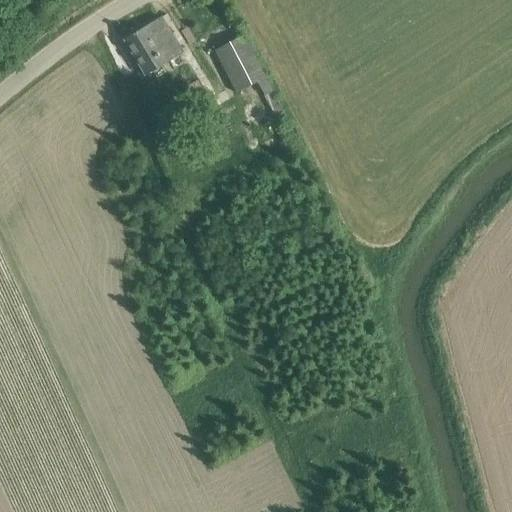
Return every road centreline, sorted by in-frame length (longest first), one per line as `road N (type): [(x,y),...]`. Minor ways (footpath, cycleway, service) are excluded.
road 1 (track): [(511,137),(467,168),(392,278),(388,306),(436,511)]
road 2 (unclassified): [(0,95),(132,0)]
